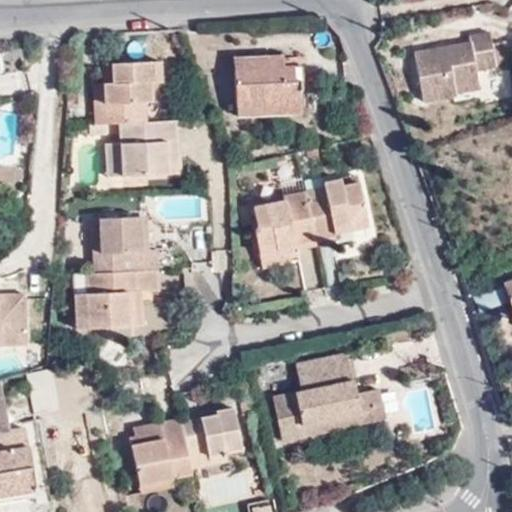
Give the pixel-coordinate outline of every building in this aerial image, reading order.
[(458,87),(481,84),(480,71),(497,67),(492,34),(472,37),(473,43),(418,54),(426,103),(460,95),(458,87)] [(299,118),(296,60),(236,61),(237,120),(299,118)] [(105,124),(119,124),(145,122),(144,103),(149,103),(162,83),(161,63),(112,64),(112,84),(104,84),(105,104),(95,105),(96,124),(105,124)] [(112,84),(112,64),(101,64),(102,84),(104,84),(112,84)] [(94,84),(95,105),(105,104),(104,84),(102,84),(94,84)] [(482,90),(481,84),(458,87),(460,95),(482,90)] [(176,125),(119,128),(120,145),(121,178),(168,176),(168,142),(177,142),(176,125)] [(121,178),(120,145),(103,145),(105,178),(121,178)] [(356,177),(340,180),(343,187),(357,184),(356,177)] [(324,189),(305,193),(315,243),(333,239),(333,234),(331,227),(346,223),(348,231),(367,227),(357,184),(343,187),(340,180),(322,183),(324,189)] [(315,243),(305,193),(279,199),(280,203),(250,209),(262,265),(290,259),(288,248),(315,243)] [(93,253),(94,274),(156,270),(156,251),(146,251),(141,252),(140,218),(100,219),(101,253),(93,253)] [(101,253),(100,219),(92,219),(93,253),(101,253)] [(331,227),(333,234),(348,231),(346,223),(331,227)] [(293,268),(290,259),(262,265),(264,274),(293,268)] [(94,274),(74,275),(76,329),(143,326),(142,292),(158,292),(156,270),(94,274)] [(511,280),(502,284),(511,314),(511,280)] [(0,345),(27,345),(27,295),(0,295),(0,345)] [(280,441),(303,436),(301,423),(359,412),(361,424),(383,420),(377,391),(355,394),(346,353),(295,364),(301,391),(272,397),(280,441)] [(30,410),(55,409),(53,370),(28,371),(30,410)] [(0,496),(29,492),(35,491),(25,429),(10,431),(2,382),(0,382),(0,496)] [(214,416),(183,422),(189,450),(206,446),(210,459),(229,455),(228,451),(242,449),(233,408),(213,412),(214,416)] [(301,423),(303,436),(361,424),(359,412),(301,423)] [(56,420),(43,424),(53,462),(66,458),(56,420)] [(173,478),(193,474),(189,450),(183,422),(180,423),(179,420),(160,423),(164,440),(130,447),(137,486),(173,478)] [(164,440),(160,423),(160,421),(132,428),(130,447),(164,440)] [(174,486),(173,478),(137,486),(140,494),(174,486)] [(32,511),(29,492),(0,496),(0,511),(32,511)]
